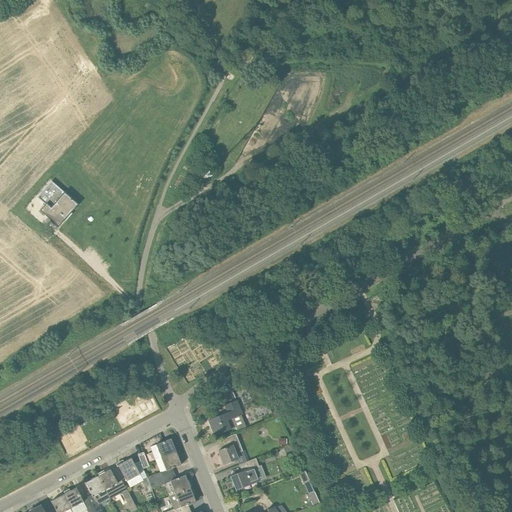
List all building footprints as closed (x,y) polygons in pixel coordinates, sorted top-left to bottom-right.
[(58,227),(77,205),(68,197),(51,182),(37,198),(45,205),(41,211),(58,227)] [(47,240),(52,235),(45,229),(41,234),(47,240)] [(235,429),(244,426),(240,416),(242,415),(236,401),(224,406),(227,413),(208,421),(214,436),(235,428),(235,429)] [(265,406),(269,414),(277,411),(273,402),(265,406)] [(239,465),(247,462),(242,451),(235,434),(222,440),(225,449),(218,452),(223,465),(237,459),(239,465)] [(176,452),(170,439),(156,445),(161,458),(176,452)] [(181,465),(176,452),(161,458),(166,470),(166,471),(181,465)] [(143,469),(149,467),(143,453),(137,456),(143,469)] [(139,475),(134,465),(131,459),(118,465),(126,482),(139,475)] [(256,459),(247,462),(239,465),(242,472),(231,477),(236,490),(266,478),(261,466),(259,467),(256,459)] [(303,471),(299,461),(294,463),(298,473),(303,471)] [(110,470),(98,476),(110,500),(121,494),(126,504),(132,500),(121,480),(117,483),(110,470)] [(168,476),(166,471),(166,470),(147,478),(149,483),(168,476)] [(305,481),(308,479),(308,478),(305,471),(298,474),(302,482),(305,481)] [(185,475),(170,481),(175,494),(190,488),(185,475)] [(101,511),(98,506),(110,500),(98,476),(85,483),(91,495),(87,497),(90,503),(94,511),(101,511)] [(170,481),(168,476),(149,483),(151,490),(164,485),(163,484),(170,481)] [(149,483),(147,478),(142,480),(143,481),(141,482),(144,489),(141,490),(143,495),(152,492),(151,490),(149,483)] [(71,509),(83,502),(82,500),(76,488),(63,495),(71,509)] [(166,511),(182,511),(180,508),(195,502),(190,488),(175,494),(168,497),(173,509),(166,511)] [(312,506),(319,503),(314,493),(311,494),(308,495),(312,506)] [(65,511),(71,509),(63,495),(51,502),(56,511),(65,511)] [(94,511),(90,503),(85,506),(87,510),(86,510),(87,511),(94,511)]
